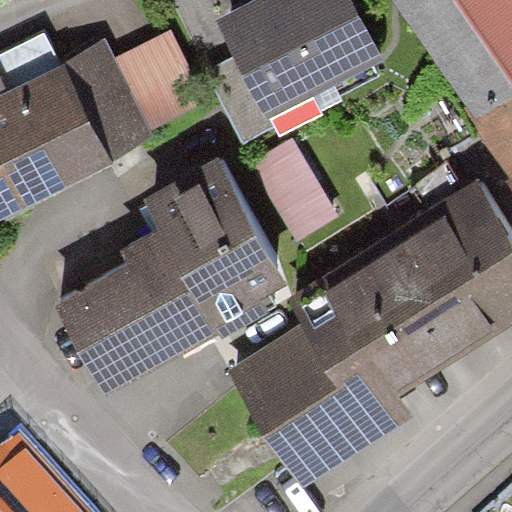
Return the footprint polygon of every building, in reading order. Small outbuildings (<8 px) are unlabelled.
[(235,143),(381,68),(346,0),(248,0),(211,19),(229,54),(198,70),(235,143)] [(511,0),(386,0),(511,191),(511,0)] [(195,90),(163,28),(109,56),(93,25),(49,47),(39,26),(0,45),(0,197),(145,124),(141,118),(195,90)] [(123,204),(149,253),(64,298),(105,374),(294,273),(227,148),(123,204)] [(511,298),(511,238),(478,187),(310,296),(323,317),(240,370),(304,469),(406,403),(389,378),(511,298)] [(0,511),(61,511),(24,468),(0,488),(0,511)]
